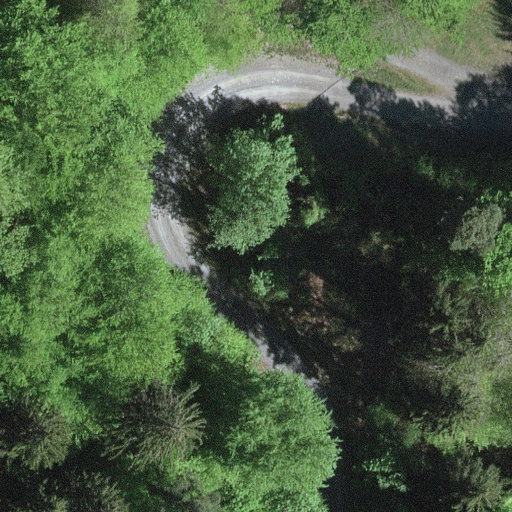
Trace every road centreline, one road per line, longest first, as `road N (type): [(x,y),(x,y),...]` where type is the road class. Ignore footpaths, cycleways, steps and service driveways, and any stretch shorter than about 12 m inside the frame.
road 1 (track): [(331,511),(317,401),(194,276),(167,226),(165,168),(183,122),(239,88),(300,81),(507,119)]
road 2 (track): [(511,120),(305,0)]
